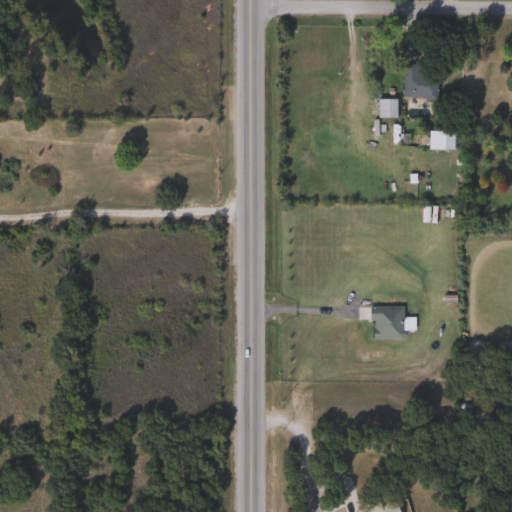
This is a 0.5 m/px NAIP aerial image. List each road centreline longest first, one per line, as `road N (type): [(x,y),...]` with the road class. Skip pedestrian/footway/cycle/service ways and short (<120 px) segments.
road 1 (secondary): [(239,511),(236,0)]
road 2 (residential): [(236,0),(511,9)]
road 3 (residential): [(235,218),(224,210),(57,216)]
